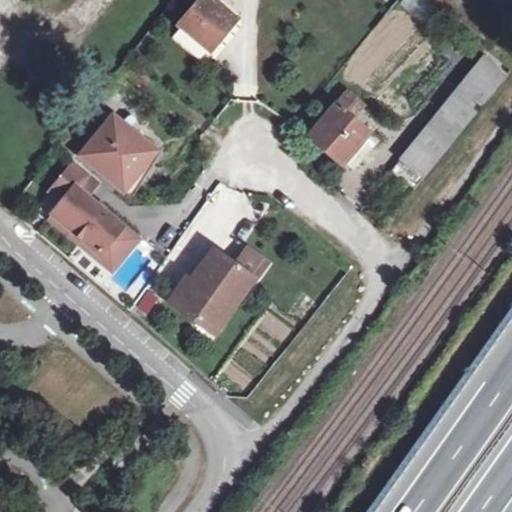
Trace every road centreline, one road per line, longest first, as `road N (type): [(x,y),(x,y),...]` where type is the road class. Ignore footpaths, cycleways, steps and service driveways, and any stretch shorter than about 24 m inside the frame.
road 1 (residential): [(224,457),(267,437),(394,263),(237,140)]
road 2 (unclassified): [(0,242),(206,417),(224,457)]
road 3 (trunk): [(511,373),(413,511)]
